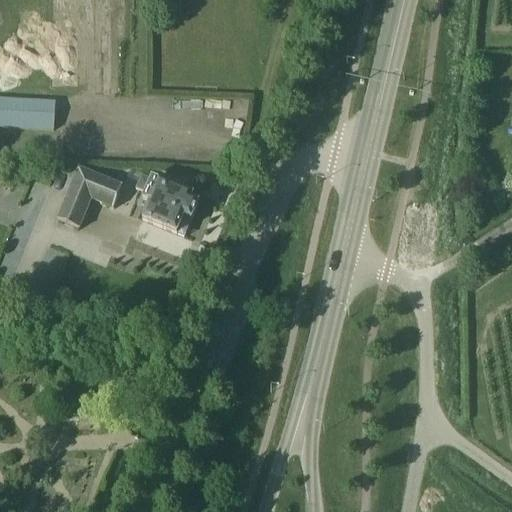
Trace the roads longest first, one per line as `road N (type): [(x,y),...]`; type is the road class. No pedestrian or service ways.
road 1 (unclassified): [(149,511),(281,185),(315,158),(363,155)]
road 2 (unclassified): [(511,480),(426,426),(422,292),(404,278),(340,259)]
road 3 (secondary): [(363,155),(399,0)]
road 4 (secondary): [(312,380),(266,511)]
road 5 (secondary): [(316,511),(312,380)]
road 6 (secondary): [(312,380),(340,259)]
